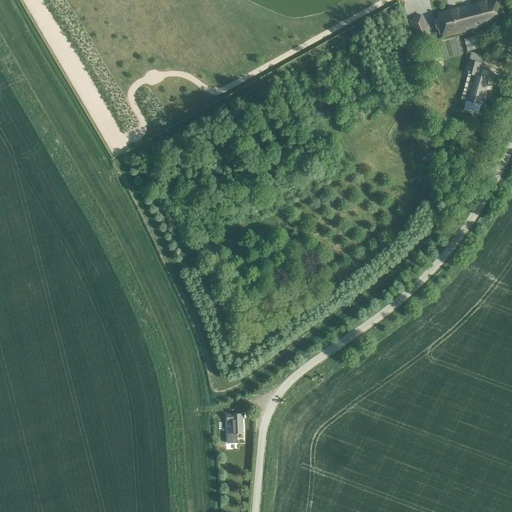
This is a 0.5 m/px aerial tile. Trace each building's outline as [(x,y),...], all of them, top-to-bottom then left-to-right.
[(442,37),(500,22),(494,0),(492,0),(437,14),(442,37)] [(421,16),(409,21),(419,42),(436,38),(435,32),(430,34),(421,16)] [(475,36),(464,39),(465,44),(466,50),(478,47),(477,42),(475,36)] [(437,47),(424,50),(426,62),(433,60),(434,66),(441,64),(439,59),(437,47)] [(481,104),(488,78),(476,75),(480,64),(468,61),(465,73),(468,73),(461,99),(481,104)] [(235,434),(242,433),(241,414),(226,414),(226,421),(231,421),(232,430),(227,430),(227,442),(235,442),(235,434)]
